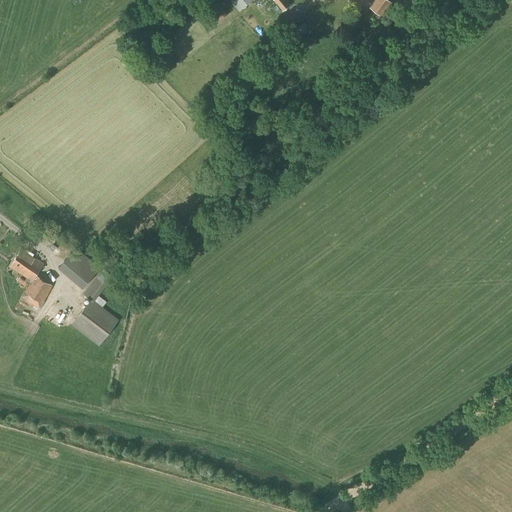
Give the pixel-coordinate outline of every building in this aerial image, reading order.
[(229,0),(239,11),(251,0),(229,0)] [(286,0),(273,0),(282,11),(290,5),(286,0)] [(381,16),(391,2),(388,0),(374,0),(369,7),(381,16)] [(212,26),(226,15),(219,6),(206,17),(212,26)] [(166,46),(157,54),(163,61),(172,54),(166,46)] [(60,258),(64,253),(52,245),(49,250),(60,258)] [(76,247),(58,268),(82,288),(100,268),(76,247)] [(53,286),(35,275),(43,264),(21,249),(10,267),(27,278),(25,281),(20,278),(17,284),(25,289),(20,297),(39,308),(53,286)] [(90,300),(71,325),(72,325),(99,346),(119,320),(103,307),(94,301),(98,296),(113,276),(102,269),(83,294),(90,300)]
